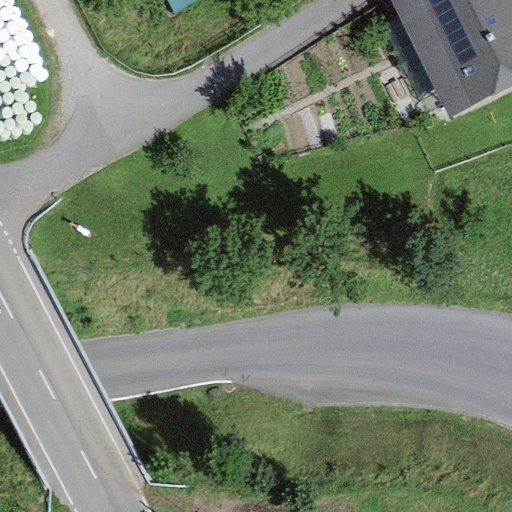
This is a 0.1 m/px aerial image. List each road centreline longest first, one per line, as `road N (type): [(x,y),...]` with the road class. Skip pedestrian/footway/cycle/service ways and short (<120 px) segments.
road 1 (unclassified): [(511,377),(439,343),(164,373),(0,372)]
road 2 (tertiary): [(106,511),(0,314)]
road 3 (unknown): [(104,140),(0,210)]
